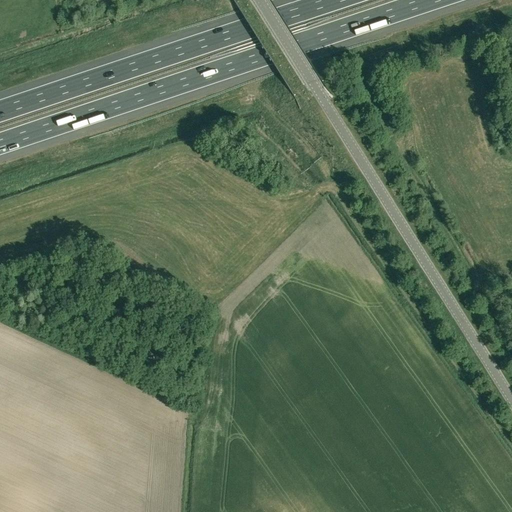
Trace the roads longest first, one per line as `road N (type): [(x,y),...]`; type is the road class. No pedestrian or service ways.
road 1 (tertiary): [(511,398),(260,0)]
road 2 (motorway): [(0,144),(432,0)]
road 3 (motorway): [(334,0),(0,111)]
